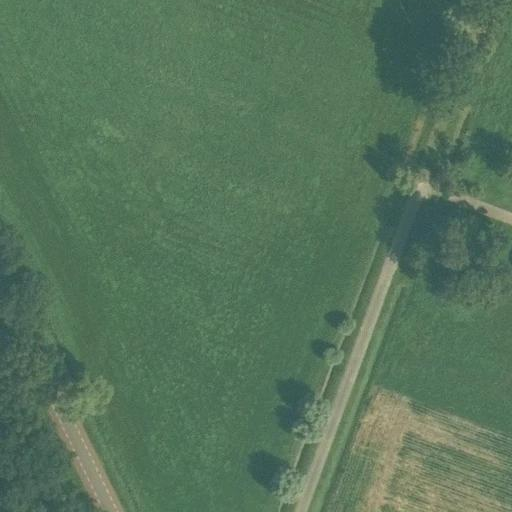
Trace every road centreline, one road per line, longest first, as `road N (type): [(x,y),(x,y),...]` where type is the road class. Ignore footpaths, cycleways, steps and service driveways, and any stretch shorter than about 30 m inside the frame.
road 1 (unclassified): [(303,511),(450,135)]
road 2 (secondary): [(112,511),(0,282)]
road 3 (track): [(450,135),(493,0)]
